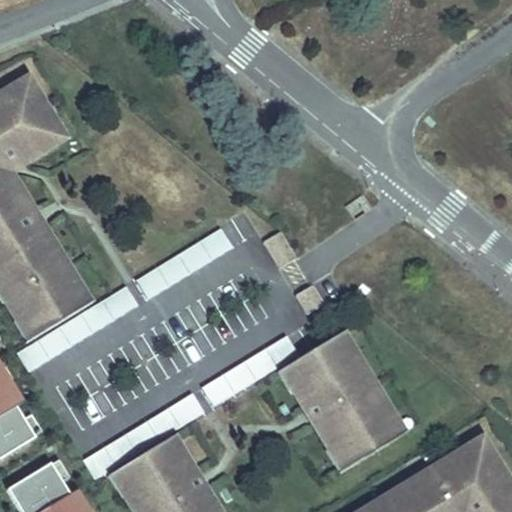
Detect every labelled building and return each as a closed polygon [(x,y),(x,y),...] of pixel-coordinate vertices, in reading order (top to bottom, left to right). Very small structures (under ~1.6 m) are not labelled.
[(0,92),(0,303),(27,347),(95,306),(14,174),(66,142),(26,77),(0,92)] [(221,232),(137,282),(148,300),(232,249),(221,232)] [(281,235),(265,244),(282,270),(297,261),(281,235)] [(312,286),(295,295),(307,317),(324,307),(312,286)] [(128,289),(106,300),(115,319),(137,308),(128,289)] [(348,334),(282,372),(309,418),(341,475),(408,437),(348,334)] [(200,385),(209,404),(298,361),(289,342),(200,385)] [(0,465),(35,444),(15,411),(23,403),(0,366),(0,465)] [(194,398),(124,440),(133,454),(202,412),(194,398)] [(179,442),(113,479),(131,511),(218,511),(204,485),(179,442)] [(508,511),(504,503),(511,498),(511,489),(497,465),(483,474),(466,448),(394,492),(399,501),(380,511),(508,511)] [(85,457),(89,479),(113,475),(109,453),(85,457)] [(49,470),(9,494),(19,511),(86,511),(72,488),(63,494),(49,470)] [(394,492),(361,511),(380,511),(399,501),(394,492)]
